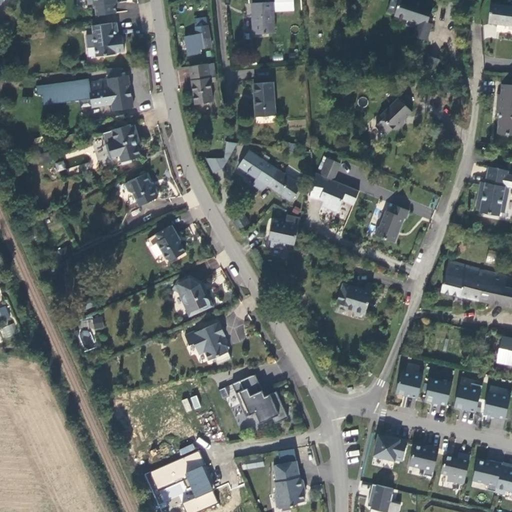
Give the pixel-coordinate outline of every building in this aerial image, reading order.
[(90,0),(91,4),(94,6),(95,16),(115,13),(113,0),(90,0)] [(273,0),(273,11),(293,11),(293,0),(273,0)] [(408,0),(398,0),(394,15),(406,19),(404,26),(414,29),(411,36),(426,40),(431,25),(427,24),(425,23),(426,18),(428,18),(432,7),(414,1),(408,0)] [(271,1),(251,2),(252,33),(271,32),(271,1)] [(511,29),(511,6),(489,4),(487,23),(507,26),(507,29),(511,29)] [(208,46),(206,23),(194,25),(197,47),(208,46)] [(92,36),(85,36),(86,49),(94,48),(95,58),(115,56),(114,54),(123,53),(121,37),(118,37),(113,38),(112,34),(117,33),(116,24),(91,27),(92,36)] [(438,59),(427,55),(421,73),(432,77),(438,59)] [(210,100),(205,62),(188,65),(194,102),(210,100)] [(134,106),(129,74),(109,77),(109,79),(84,82),(84,80),(44,86),(45,94),(52,93),(53,104),(92,98),(93,106),(113,102),(114,109),(134,106)] [(253,85),(256,118),(274,116),(270,83),(253,85)] [(498,113),(503,114),(503,118),(498,118),(497,134),(511,135),(511,85),(501,84),(500,95),(497,95),(495,113),(498,113)] [(404,119),(412,111),(405,105),(409,102),(402,95),(380,115),(382,118),(375,125),(385,134),(392,128),(397,129),(404,122),(404,119)] [(110,167),(119,164),(129,162),(128,159),(138,157),(135,147),(134,142),(137,141),(133,126),(129,127),(129,125),(110,130),(113,142),(103,144),(110,167)] [(231,141),(224,159),(226,160),(237,142),(231,141)] [(31,155),(33,166),(46,163),(44,152),(31,155)] [(308,158),(301,155),(298,162),(305,165),(308,158)] [(248,173),(267,186),(278,170),(276,168),(258,156),(254,162),(247,158),(241,166),(248,171),(248,173)] [(224,159),(204,158),(211,173),(222,168),(226,160),(224,159)] [(340,165),(327,160),(320,177),(334,182),(340,165)] [(504,213),(509,187),(511,187),(511,175),(507,174),(508,171),(488,167),(485,186),(480,185),(476,207),(480,208),(480,212),(499,216),(500,212),(504,213)] [(300,184),(278,170),(267,186),(284,197),(289,191),(294,194),(300,184)] [(148,187),(142,174),(124,182),(124,183),(121,184),(125,192),(129,194),(135,206),(153,198),(154,195),(151,188),(148,187)] [(407,211),(391,205),(389,213),(386,212),(380,228),(376,228),(374,236),(394,243),(402,219),(404,220),(407,211)] [(244,214),(234,222),(238,230),(250,222),(244,214)] [(294,244),(297,227),(271,222),(268,239),(271,240),(269,246),(283,249),(285,243),(294,244)] [(176,240),(172,238),(165,226),(151,234),(155,240),(152,242),(159,253),(158,253),(161,258),(166,260),(180,251),(175,243),(176,240)] [(63,256),(59,247),(53,250),(57,259),(63,256)] [(441,293),(511,307),(511,289),(510,289),(511,281),(511,278),(448,264),(441,293)] [(185,275),(173,280),(168,288),(179,294),(180,297),(180,298),(180,301),(180,303),(181,305),(181,306),(182,307),(183,308),(184,310),(186,311),(187,313),(207,305),(202,292),(201,292),(200,292),(199,291),(198,290),(197,289),(196,288),(196,287),(196,286),(196,284),(196,283),(196,282),(197,281),(185,275)] [(362,290),(343,285),(338,303),(345,306),(344,309),(352,311),(354,314),(359,316),(362,314),(365,314),(372,291),(362,288),(362,290)] [(87,305),(84,297),(77,300),(80,308),(87,305)] [(98,325),(96,316),(88,318),(90,327),(98,325)] [(227,359),(223,351),(225,347),(221,345),(217,344),(215,339),(217,338),(221,336),(214,322),(192,332),(181,337),(185,346),(189,344),(194,353),(198,352),(201,353),(205,361),(210,358),(213,365),(227,359)] [(3,337),(16,335),(15,325),(2,326),(3,337)] [(83,349),(94,346),(90,329),(79,332),(83,349)] [(501,336),(479,331),(478,339),(499,343),(501,336)] [(511,338),(501,336),(499,343),(496,363),(511,366),(511,338)] [(418,398),(423,377),(401,372),(396,393),(418,398)] [(250,376),(239,381),(243,390),(247,388),(250,395),(256,393),(258,399),(264,396),(255,375),(250,376)] [(447,405),(452,384),(430,379),(425,400),(447,405)] [(239,381),(232,384),(246,416),(255,412),(260,423),(272,418),(275,424),(288,418),(276,391),(264,396),(258,399),(256,393),(250,395),(247,388),(243,390),(239,381)] [(476,412),(482,386),(471,383),(470,388),(459,386),(454,407),(476,412)] [(222,399),(229,396),(225,387),(218,390),(222,399)] [(505,419),(510,398),(488,393),(483,414),(505,419)] [(182,400),(186,412),(201,407),(197,395),(182,400)] [(395,459),(403,461),(407,441),(393,437),(393,439),(379,435),(374,456),(395,461),(395,459)] [(192,444),(179,450),(181,455),(194,449),(192,444)] [(423,475),(432,477),(439,448),(427,445),(426,448),(414,445),(410,465),(425,469),(423,475)] [(199,453),(147,471),(158,504),(180,497),(185,511),(193,511),(217,504),(199,453)] [(464,484),(471,456),(459,453),(457,458),(445,456),(441,473),(448,475),(447,480),(464,484)] [(304,501),(303,493),(302,489),(304,486),(303,480),(300,478),(296,460),(273,465),(276,482),(274,482),(276,491),(274,494),(276,507),(279,508),(294,506),(296,502),(304,501)] [(496,492),(502,463),(490,460),(489,463),(477,460),(473,480),(488,484),(486,490),(496,492)] [(511,465),(502,463),(496,492),(505,494),(506,490),(511,491),(511,465)] [(392,494),(393,489),(377,485),(374,497),(370,496),(368,506),(372,507),(371,509),(385,511),(387,511),(390,502),(391,502),(394,494),(392,494)]
